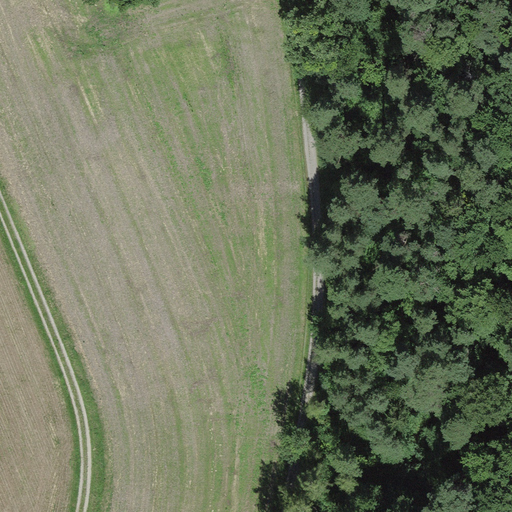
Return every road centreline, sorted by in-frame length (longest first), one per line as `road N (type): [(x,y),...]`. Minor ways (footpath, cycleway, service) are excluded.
road 1 (track): [(300,0),(322,296),(299,511)]
road 2 (track): [(85,511),(90,424),(0,201)]
road 3 (track): [(346,511),(412,452),(475,418),(511,413)]
